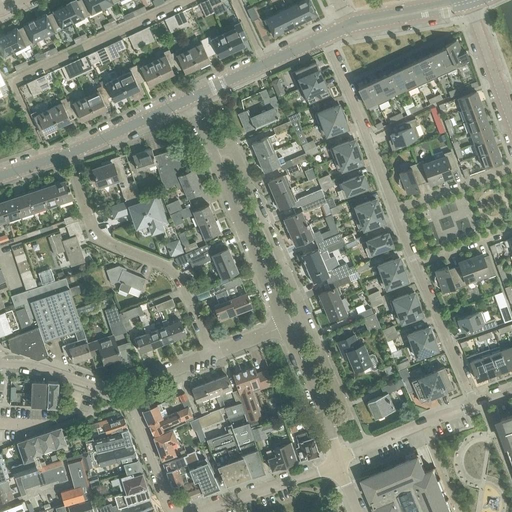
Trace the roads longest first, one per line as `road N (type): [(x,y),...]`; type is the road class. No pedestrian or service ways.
road 1 (residential): [(208,352),(179,277),(100,238),(72,152)]
road 2 (residential): [(171,511),(129,410),(104,391),(29,365),(0,364)]
road 3 (residential): [(305,318),(233,148),(212,157)]
road 4 (residential): [(394,209),(324,37)]
road 5 (residential): [(286,325),(212,157)]
road 6 (residential): [(470,408),(415,265)]
road 7 (tertiary): [(189,100),(324,37)]
road 8 (residential): [(200,511),(339,462)]
road 9 (residential): [(339,462),(286,325)]
road 10 (residential): [(339,462),(470,408)]
road 11 (tertiary): [(72,152),(189,100)]
road 12 (residential): [(394,209),(511,167)]
road 13 (tertiary): [(349,26),(471,7)]
